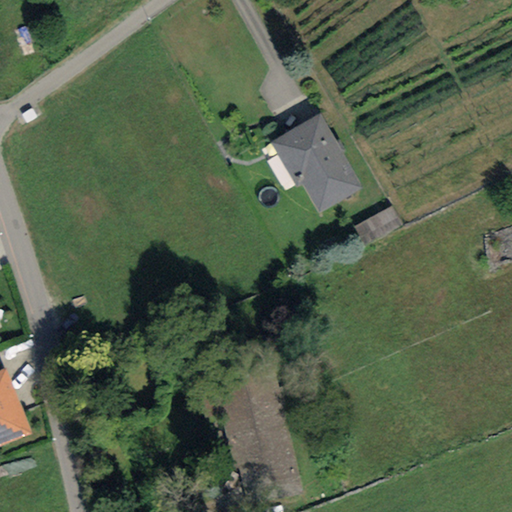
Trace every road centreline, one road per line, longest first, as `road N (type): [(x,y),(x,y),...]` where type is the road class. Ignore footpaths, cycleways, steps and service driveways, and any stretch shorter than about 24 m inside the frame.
road 1 (residential): [(85,511),(52,353),(0,188)]
road 2 (residential): [(158,0),(0,113)]
